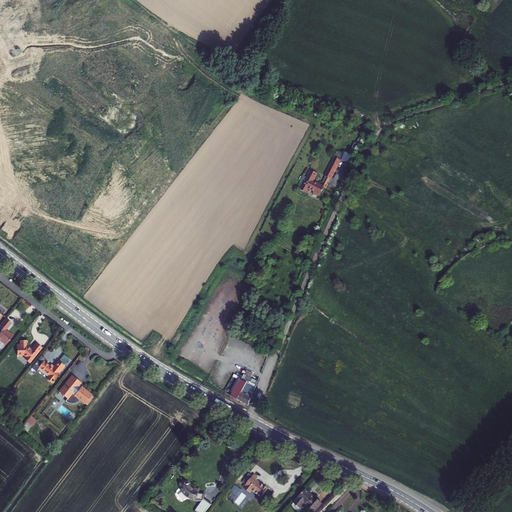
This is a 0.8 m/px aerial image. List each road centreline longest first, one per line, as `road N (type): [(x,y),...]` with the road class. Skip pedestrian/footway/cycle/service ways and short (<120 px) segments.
road 1 (track): [(511,80),(389,122),(375,135),(246,420)]
road 2 (primary): [(428,511),(124,347)]
road 3 (primary): [(124,347),(0,253)]
road 4 (residential): [(0,276),(102,355),(124,347)]
